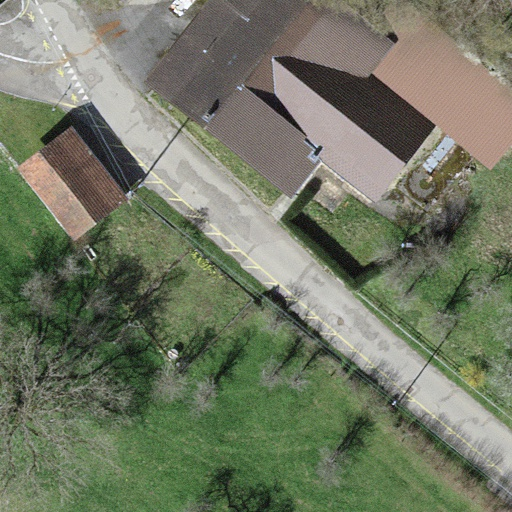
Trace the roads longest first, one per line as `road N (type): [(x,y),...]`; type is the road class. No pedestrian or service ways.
road 1 (residential): [(80,81),(149,158),(323,304)]
road 2 (residential): [(511,463),(323,304)]
